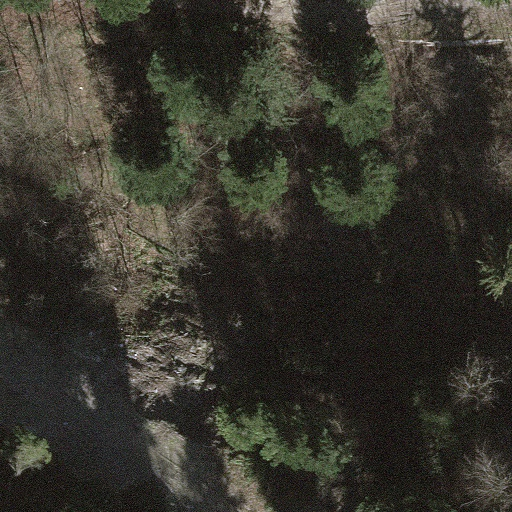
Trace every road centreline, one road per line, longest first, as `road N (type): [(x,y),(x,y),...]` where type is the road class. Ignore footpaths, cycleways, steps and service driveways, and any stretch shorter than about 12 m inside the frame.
road 1 (track): [(98,0),(210,8),(480,0)]
road 2 (track): [(227,511),(0,346)]
